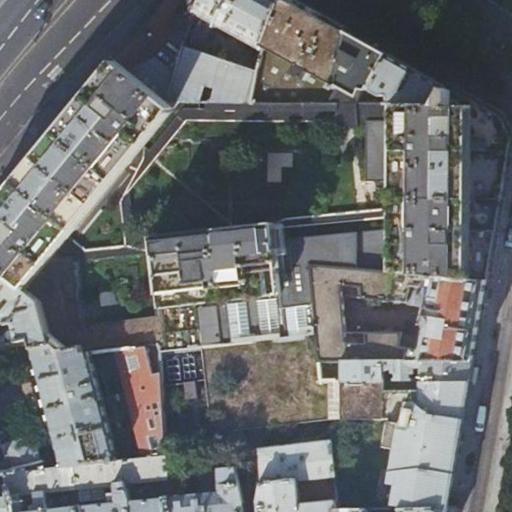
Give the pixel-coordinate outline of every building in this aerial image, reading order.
[(187,36),(199,0),(167,0),(126,50),(117,61),(166,101),(185,44),(187,36)] [(199,0),(187,36),(205,41),(217,21),(265,47),(283,0),(199,0)] [(325,19),(291,0),(283,0),(265,47),(258,69),(248,102),(328,103),(339,81),(349,32),(325,19)] [(371,44),(349,32),(339,81),(328,103),(248,102),(213,102),(203,102),(202,102),(180,101),(166,101),(117,61),(52,141),(32,165),(0,203),(0,268),(41,304),(51,342),(52,343),(63,351),(81,346),(82,353),(91,351),(115,348),(158,344),(163,356),(205,350),(319,334),(313,265),(397,272),(481,280),(487,280),(510,147),(500,127),(493,112),(483,106),(447,86),(437,105),(400,104),(394,104),(373,103),(357,103),(368,82),(374,85),(390,55),(371,44)] [(258,69),(185,44),(166,101),(180,101),(202,102),(209,84),(218,87),(213,102),(248,102),(258,69)] [(407,64),(390,55),(374,85),(368,82),(357,103),(373,103),(373,90),(376,91),(386,96),(392,94),(394,96),(394,104),(400,104),(437,105),(447,86),(407,64)] [(487,280),(481,280),(397,272),(313,265),(319,334),(321,362),(336,362),(343,362),(474,360),(481,320),(487,280)] [(0,297),(0,298),(0,297),(0,318),(7,326),(14,324),(19,342),(33,338),(36,348),(52,343),(51,342),(41,304),(0,268),(0,297)] [(265,482),(261,498),(262,511),(337,511),(337,510),(366,509),(386,508),(449,507),(460,439),(467,401),(470,379),(397,380),(385,381),(345,381),(337,381),(323,382),(321,362),(319,334),(205,350),(212,430),(339,419),(340,441),(262,447),(265,482)] [(63,351),(52,343),(36,348),(35,348),(66,465),(74,465),(121,459),(91,351),(82,353),(81,346),(63,351)] [(168,453),(163,356),(158,344),(115,348),(146,456),(168,453)] [(474,360),(343,362),(345,381),(385,381),(385,368),(393,368),(393,373),(397,374),(397,380),(470,379),(473,364),(474,360)] [(336,362),(321,362),(323,382),(337,381),(336,362)] [(0,473),(8,473),(46,468),(38,434),(10,441),(9,438),(8,436),(7,433),(4,431),(1,431),(0,430),(0,473)] [(168,453),(146,456),(121,459),(74,465),(79,511),(171,511),(170,476),(168,453)] [(66,465),(46,468),(8,473),(17,511),(79,511),(74,465),(66,465)] [(191,473),(170,476),(171,511),(245,511),(246,502),(238,468),(215,471),(216,475),(222,474),(225,493),(211,494),(210,487),(203,488),(203,494),(193,495),(191,473)] [(17,511),(8,473),(0,473),(0,511),(17,511)]
